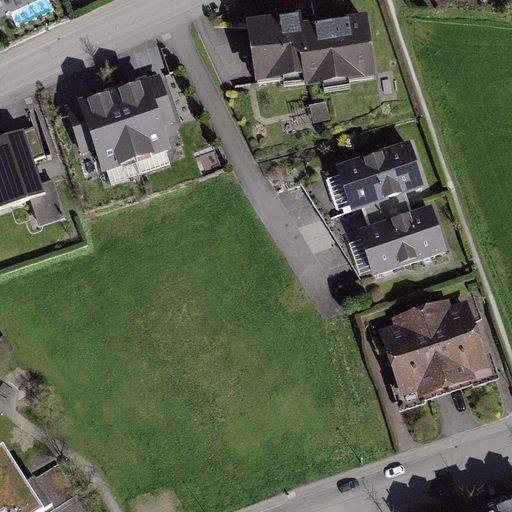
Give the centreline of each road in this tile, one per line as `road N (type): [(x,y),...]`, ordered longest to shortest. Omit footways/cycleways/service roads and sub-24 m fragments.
road 1 (residential): [(326,511),(511,445)]
road 2 (residential): [(175,0),(0,81)]
